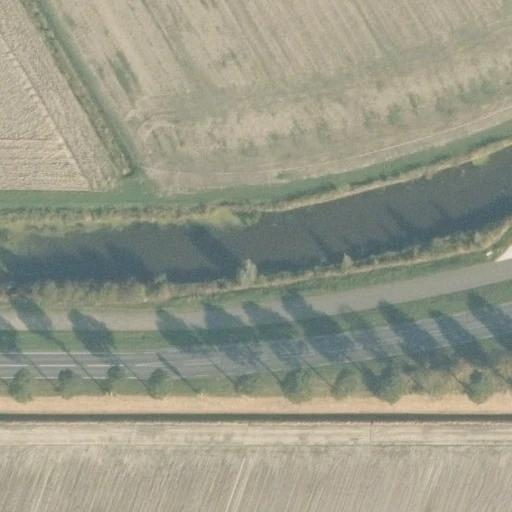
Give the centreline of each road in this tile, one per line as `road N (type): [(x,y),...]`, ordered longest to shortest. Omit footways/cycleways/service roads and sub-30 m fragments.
road 1 (unclassified): [(511,268),(222,319),(0,321)]
road 2 (primary): [(511,316),(261,358),(0,365)]
